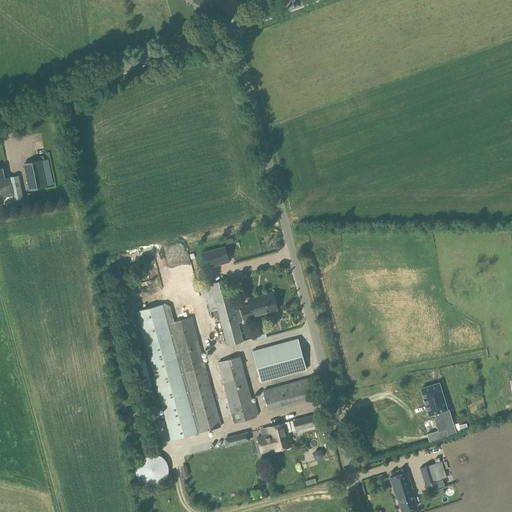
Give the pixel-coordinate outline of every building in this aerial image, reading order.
[(220,0),(193,0),(198,13),(222,6),(220,0)] [(29,190),(45,187),(40,161),(23,164),(29,190)] [(5,175),(3,176),(2,169),(0,168),(0,197),(0,198),(13,195),(15,205),(24,203),(19,176),(6,179),(5,175)] [(223,245),(200,252),(205,268),(228,261),(223,245)] [(181,271),(189,270),(187,258),(179,259),(181,271)] [(167,281),(166,265),(153,266),(154,282),(167,281)] [(210,284),(203,286),(210,313),(213,312),(215,320),(219,318),(227,347),(244,342),(238,323),(243,322),(240,309),(235,310),(227,279),(210,284)] [(250,306),(241,309),(244,321),(254,318),(254,317),(277,311),(273,294),(248,301),(250,306)] [(165,304),(137,312),(171,440),(221,427),(192,318),(176,322),(171,307),(165,304)] [(253,333),(255,340),(267,337),(266,334),(265,330),(253,333)] [(298,339),(252,352),(261,383),(307,371),(298,339)] [(241,357),(218,363),(234,424),(257,418),(241,357)] [(313,397),(308,378),(263,391),(268,410),(313,397)] [(447,410),(439,383),(421,389),(429,415),(435,413),(436,418),(435,419),(438,430),(446,428),(443,416),(441,416),(440,412),(447,410)] [(315,415),(292,421),(295,432),(310,427),(311,432),(317,430),(316,426),(318,425),(315,415)] [(269,435),(258,438),(261,453),(273,450),(273,451),(292,446),(286,423),(267,428),(269,435)] [(235,436),(237,445),(251,441),(248,432),(235,436)] [(420,468),(425,486),(427,493),(445,487),(442,479),(452,476),(447,460),(420,468)] [(199,478),(205,477),(203,467),(197,469),(199,478)] [(407,473),(390,479),(396,500),(398,499),(402,511),(417,507),(414,500),(412,493),(413,493),(407,473)]
